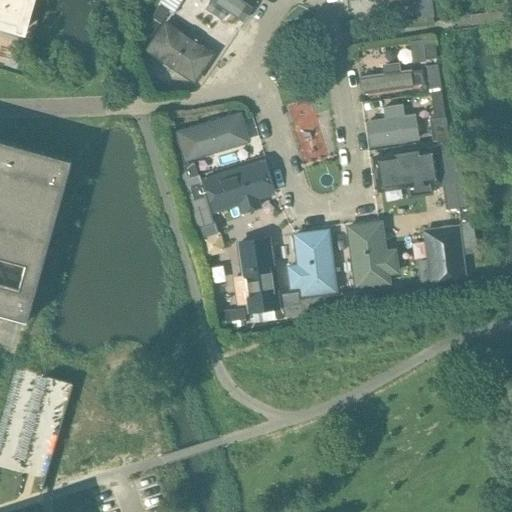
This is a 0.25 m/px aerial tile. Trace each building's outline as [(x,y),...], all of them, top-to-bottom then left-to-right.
[(0,0),(0,25),(22,32),(30,0),(0,0)] [(162,0),(159,5),(159,6),(168,11),(167,12),(172,15),(182,0),(162,0)] [(251,8),(239,0),(210,0),(243,21),(251,8)] [(160,23),(167,12),(168,11),(159,6),(159,5),(151,17),(160,23)] [(147,50),(194,82),(212,54),(165,23),(147,50)] [(436,58),(434,44),(423,46),(425,60),(436,58)] [(411,86),(424,84),(421,69),(399,72),(398,63),(387,65),(388,74),(360,78),(363,93),(411,86)] [(436,65),(426,66),(428,79),(429,79),(430,88),(439,87),(437,77),(438,77),(436,65)] [(433,119),(444,117),(441,92),(435,93),(430,93),(433,119)] [(403,105),(383,108),(384,119),(368,122),(372,146),(416,139),(413,115),(404,116),(403,105)] [(247,141),(240,118),(239,114),(177,133),(178,136),(185,160),(247,141)] [(444,117),(433,119),(429,119),(432,141),(436,141),(442,140),(448,139),(444,117)] [(0,315),(23,322),(25,323),(71,159),(0,139),(0,315)] [(448,139),(442,140),(436,141),(437,142),(438,155),(449,153),(448,139)] [(433,149),(373,158),(378,190),(411,185),(412,195),(430,193),(429,183),(438,181),(433,149)] [(449,153),(438,155),(441,174),(452,172),(449,153)] [(194,162),(183,165),(187,179),(198,176),(194,162)] [(272,193),(262,162),(205,180),(214,211),(240,203),(243,212),(259,207),(259,206),(256,207),(254,199),(272,193)] [(201,183),(198,176),(187,179),(189,186),(201,183)] [(204,197),(201,183),(189,186),(197,211),(208,207),(204,197)] [(460,223),(471,221),(469,207),(458,209),(460,223)] [(471,221),(460,223),(465,253),(476,251),(471,221)] [(394,254),(385,255),(384,255),(380,223),(348,227),(356,287),(388,283),(387,273),(396,272),(394,254)] [(223,245),(218,225),(203,229),(198,231),(204,250),(208,249),(223,245)] [(424,232),(428,264),(419,266),(419,263),(418,263),(421,283),(431,282),(432,288),(464,283),(457,227),(424,232)] [(299,269),(298,269),(289,270),(291,288),(301,287),(302,295),(335,291),(327,231),(294,235),(299,269)] [(273,308),(278,307),(268,239),(239,243),(245,282),(236,284),(238,298),(242,298),(243,303),(248,302),(249,311),(253,311),(254,318),(274,315),(273,308)] [(364,291),(366,304),(393,300),(393,298),(391,287),(364,291)] [(366,304),(364,291),(350,293),(352,304),(364,303),(365,304),(366,304)] [(328,296),(330,307),(344,306),(342,294),(328,296)] [(330,307),(328,296),(281,303),(283,313),(284,318),(330,312),(330,307)] [(245,319),(244,308),(217,312),(215,312),(217,331),(236,328),(235,321),(245,319)] [(53,392),(64,395),(67,383),(56,381),(53,392)]
